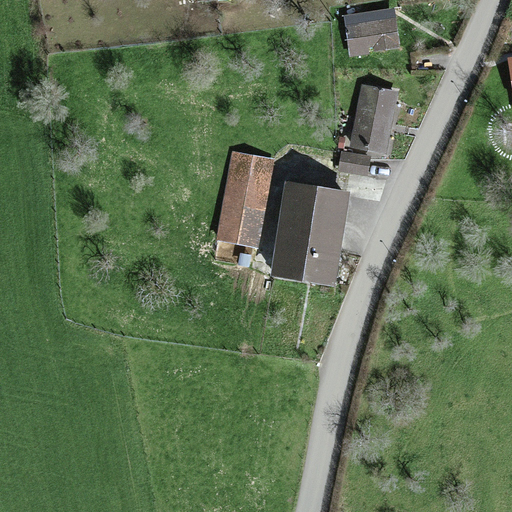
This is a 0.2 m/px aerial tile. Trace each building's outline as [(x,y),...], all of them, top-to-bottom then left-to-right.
[(365,13),(344,16),(350,53),(399,46),(394,9),(365,13)] [(397,92),(362,85),(350,148),(386,154),(391,127),(397,92)] [(232,153),(217,241),(258,248),(273,160),(232,153)] [(369,157),(344,153),(341,172),(366,176),(369,157)] [(349,192),(288,183),(274,276),(335,285),(349,192)]
